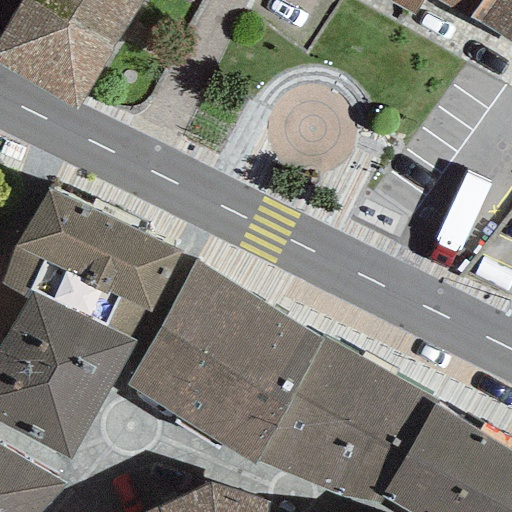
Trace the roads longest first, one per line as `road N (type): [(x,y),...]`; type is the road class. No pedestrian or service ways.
road 1 (tertiary): [(142,169),(511,352)]
road 2 (residential): [(142,169),(228,0)]
road 3 (tertiary): [(0,97),(142,169)]
